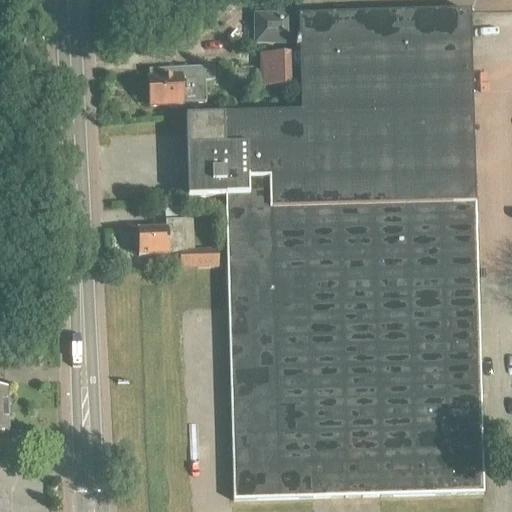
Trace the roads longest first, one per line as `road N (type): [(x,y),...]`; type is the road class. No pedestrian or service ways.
road 1 (secondary): [(92,511),(66,0)]
road 2 (unknown): [(511,28),(489,55),(485,86),(501,511)]
road 3 (unknown): [(210,511),(200,307)]
